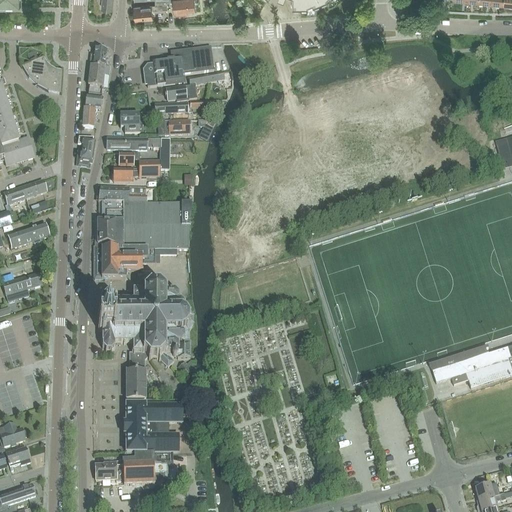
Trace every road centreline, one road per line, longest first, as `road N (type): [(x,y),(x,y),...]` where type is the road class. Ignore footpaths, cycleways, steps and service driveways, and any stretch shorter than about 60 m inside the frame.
road 1 (residential): [(119,34),(89,201),(82,511)]
road 2 (unclassified): [(119,34),(317,28)]
road 3 (tertiary): [(58,365),(67,168)]
road 4 (residential): [(311,511),(447,476)]
road 5 (tertiary): [(67,168),(77,35)]
road 6 (residential): [(381,23),(511,30)]
